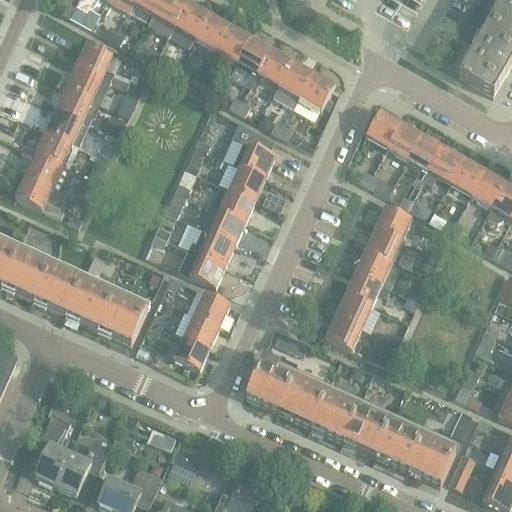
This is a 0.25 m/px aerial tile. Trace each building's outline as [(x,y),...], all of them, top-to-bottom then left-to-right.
[(114,0),(131,9),(135,0),(114,0)] [(152,22),(164,0),(135,0),(131,9),(152,22)] [(167,42),(187,8),(171,0),(164,0),(152,22),(153,22),(147,31),(167,42)] [(491,103),(511,65),(511,0),(505,0),(457,83),(462,86),(462,87),(466,90),(467,88),(491,103)] [(69,22),(76,11),(68,7),(62,18),(69,22)] [(194,45),(208,21),(187,8),(167,42),(169,43),(174,34),(194,45)] [(77,27),(84,16),(76,11),(69,22),(77,27)] [(215,57),(229,33),(208,21),(194,45),(215,57)] [(111,46),(118,35),(110,30),(103,42),(111,46)] [(235,69),(249,44),(229,33),(215,57),(235,69)] [(119,51),(126,40),(118,35),(111,46),(119,51)] [(256,81),(270,56),(249,44),(235,69),(256,81)] [(153,71),(160,59),(141,48),(134,60),(153,71)] [(105,75),(111,61),(85,49),(74,72),(109,88),(113,79),(105,75)] [(277,93),(291,68),(270,56),(256,81),(277,93)] [(161,75),(167,63),(160,59),(153,71),(161,75)] [(298,105),(312,80),(291,68),(277,93),(278,93),(272,103),(292,115),(298,105)] [(100,110),(109,88),(74,72),(64,94),(91,106),(100,110)] [(195,94),(201,83),(193,78),(186,90),(195,94)] [(319,117),(333,92),(312,80),(298,105),(319,117)] [(215,106),(225,88),(217,84),(214,90),(201,83),(195,94),(215,106)] [(139,101),(143,94),(131,88),(127,95),(139,101)] [(84,120),(91,106),(64,94),(54,116),(87,131),(89,127),(84,120)] [(135,110),(139,101),(127,95),(123,104),(135,110)] [(236,118),(243,106),(235,102),(228,113),(236,118)] [(243,122),(251,111),(243,106),(236,118),(243,122)] [(78,152),(87,131),(54,116),(44,137),(78,152)] [(385,154),(399,129),(378,117),(364,142),(385,154)] [(277,141),(284,130),(277,126),(270,137),(277,141)] [(406,166),(420,141),(399,129),(385,154),(406,166)] [(286,146),(292,135),(284,130),(277,141),(286,146)] [(119,145),(123,137),(110,132),(107,140),(119,145)] [(275,164),(267,160),(272,148),(247,136),(241,149),(248,152),(238,173),(232,170),(232,171),(264,186),(275,164)] [(68,174),(77,154),(78,152),(44,137),(34,160),(69,175),(69,174),(68,174)] [(110,164),(119,145),(107,140),(98,159),(110,164)] [(427,178),(441,153),(420,141),(406,166),(427,178)] [(206,158),(210,150),(197,144),(194,153),(206,158)] [(197,180),(206,158),(194,153),(184,175),(197,180)] [(448,190),(462,165),(441,153),(427,178),(428,179),(423,188),(431,192),(436,183),(448,190)] [(59,197),(69,175),(34,160),(24,181),(59,197)] [(100,188),(109,168),(96,162),(87,183),(100,188)] [(466,208),(483,177),(462,165),(448,190),(450,191),(446,197),(466,208)] [(254,208),(264,186),(232,171),(222,192),(228,195),(227,195),(254,208)] [(366,192),(372,180),(364,175),(358,187),(366,192)] [(490,214),(504,189),(483,177),(466,208),(475,213),(478,207),(490,214)] [(374,196),(381,185),(372,180),(366,192),(374,196)] [(64,199),(59,197),(24,181),(14,203),(60,224),(64,215),(58,213),(64,199)] [(95,198),(100,188),(87,183),(83,192),(95,198)] [(186,203),(190,194),(178,188),(174,197),(186,203)] [(511,226),(511,223),(511,193),(504,189),(490,214),(511,226)] [(88,210),(92,200),(74,192),(70,201),(88,210)] [(244,229),(254,208),(227,195),(217,217),(244,229)] [(180,216),(186,203),(174,197),(164,218),(187,229),(190,221),(180,216)] [(407,215),(414,204),(406,199),(399,211),(407,215)] [(424,225),(431,214),(414,204),(407,215),(424,225)] [(408,249),(417,228),(409,223),(383,213),(373,235),(401,248),(402,247),(408,249)] [(244,229),(217,217),(212,215),(201,236),(234,251),(244,229)] [(79,233),(83,225),(71,219),(66,228),(79,233)] [(449,239),(455,227),(448,223),(441,235),(449,239)] [(475,240),(463,234),(464,232),(455,227),(449,239),(468,250),(469,250),(470,250),(475,240)] [(167,245),(171,237),(159,231),(155,240),(167,245)] [(391,270),(401,248),(373,235),(363,257),(391,270)] [(224,273),(234,251),(201,236),(196,249),(193,247),(189,255),(188,257),(224,273)] [(162,254),(167,245),(155,240),(151,249),(162,254)] [(474,253),(480,243),(475,240),(470,250),(474,253)] [(491,263),(497,251),(489,247),(483,258),(491,263)] [(145,316),(49,271),(0,248),(0,290),(129,350),(145,316)] [(397,267),(406,269),(410,251),(402,249),(397,267)] [(439,264),(442,257),(430,251),(427,258),(439,264)] [(499,267),(506,256),(497,251),(491,263),(499,267)] [(213,295),(224,273),(188,257),(178,279),(213,295)] [(381,292),(391,270),(363,257),(353,279),(381,292)] [(434,273),(439,264),(427,258),(422,267),(434,273)] [(371,313),(381,292),(353,279),(343,300),(371,313)] [(511,307),(511,281),(509,280),(499,302),(511,307)] [(178,297),(182,288),(170,283),(166,292),(178,297)] [(419,307),(422,300),(410,294),(406,302),(419,307)] [(219,334),(231,310),(202,297),(191,321),(219,334)] [(361,335),(371,314),(371,313),(343,300),(333,322),(361,335)] [(408,330),(419,307),(406,302),(396,325),(399,326),(408,330)] [(169,321),(172,313),(161,308),(158,316),(169,321)] [(162,332),(166,324),(154,319),(150,326),(162,332)] [(209,355),(219,334),(191,321),(181,342),(209,355)] [(351,358),(361,335),(333,322),(323,345),(351,358)] [(158,341),(162,332),(150,326),(146,336),(158,341)] [(399,351),(408,330),(399,326),(393,339),(390,338),(387,346),(399,351)] [(496,343),(500,335),(487,329),(484,337),(496,343)] [(492,352),(496,343),(484,337),(480,346),(492,352)] [(147,358),(153,344),(144,339),(138,354),(147,358)] [(198,377),(209,355),(181,342),(171,364),(198,377)] [(395,360),(399,351),(387,346),(383,355),(395,360)] [(0,400),(15,368),(0,361),(0,400)] [(454,458),(357,413),(276,376),(278,371),(261,363),(256,373),(258,374),(245,403),(438,492),(454,458)] [(360,386),(364,376),(356,372),(351,382),(360,386)] [(476,387),(480,378),(467,373),(464,381),(476,387)] [(466,410),(476,387),(464,381),(453,404),(466,410)] [(511,403),(511,389),(510,393),(505,390),(501,399),(511,403)] [(511,430),(511,403),(501,399),(497,407),(498,407),(491,421),(511,430)] [(51,420),(31,463),(40,467),(34,481),(54,490),(68,459),(63,456),(69,442),(64,440),(70,429),(51,420)] [(487,438),(491,429),(487,428),(479,424),(475,433),(487,438)] [(511,467),(511,440),(501,462),(511,467)] [(96,479),(106,457),(90,449),(83,465),(68,459),(54,490),(75,500),(87,475),(96,479)] [(192,488),(200,464),(178,456),(170,480),(192,488)] [(470,475),(475,466),(463,460),(458,469),(470,475)] [(511,493),(511,467),(501,462),(495,476),(489,473),(485,481),(492,484),(491,484),(511,493)] [(463,489),(470,475),(458,469),(451,484),(463,489)] [(148,511),(152,503),(159,489),(160,485),(138,475),(129,494),(108,484),(96,510),(99,511),(133,511),(135,510),(137,511),(148,511)] [(493,511),(510,511),(511,508),(511,493),(491,484),(481,507),(493,511)] [(278,506),(272,499),(266,503),(272,511),(278,506)]
